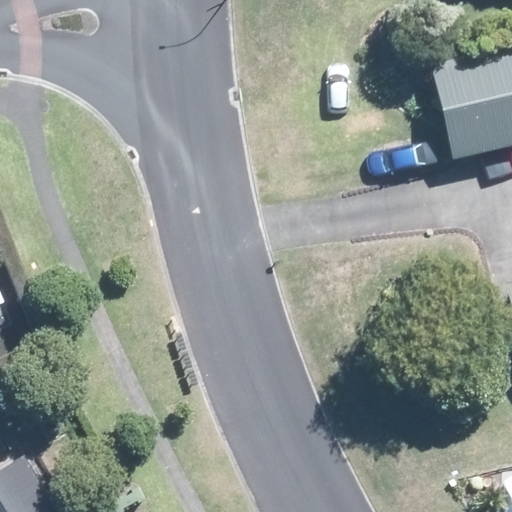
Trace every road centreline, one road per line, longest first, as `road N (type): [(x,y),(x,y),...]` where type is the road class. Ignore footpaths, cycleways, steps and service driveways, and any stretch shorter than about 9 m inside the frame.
road 1 (residential): [(313,511),(293,481),(215,271),(168,18)]
road 2 (residential): [(0,49),(168,18)]
